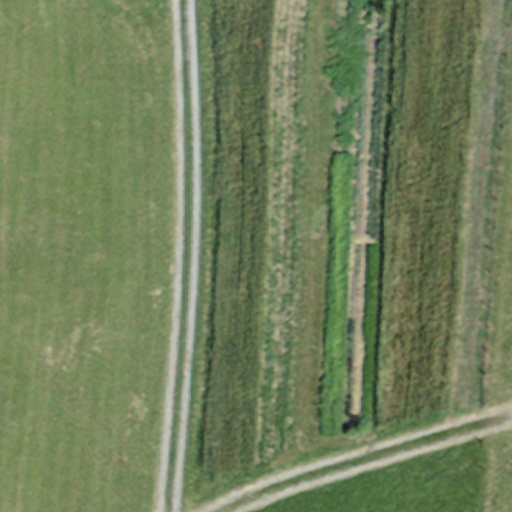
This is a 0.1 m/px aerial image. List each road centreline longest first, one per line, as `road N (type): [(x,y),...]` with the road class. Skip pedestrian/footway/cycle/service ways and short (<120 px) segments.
road 1 (track): [(183,0),(191,108),(166,511)]
road 2 (track): [(511,413),(245,495),(219,511)]
